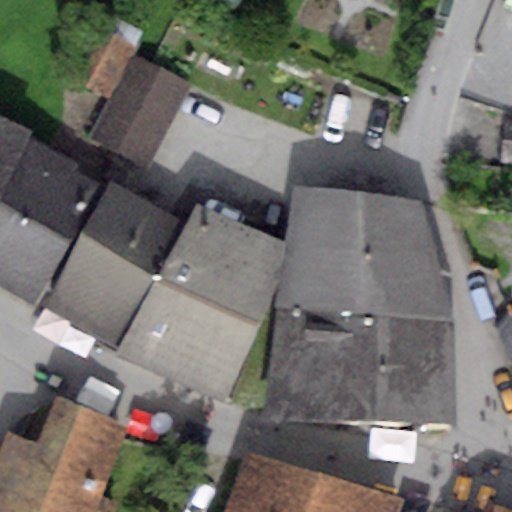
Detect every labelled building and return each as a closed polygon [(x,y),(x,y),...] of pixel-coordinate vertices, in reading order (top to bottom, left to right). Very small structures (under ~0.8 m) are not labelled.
[(92,16),(65,69),(110,92),(137,38),(92,16)] [(190,89),(128,59),(89,138),(150,168),(190,89)] [(511,133),(503,133),(502,176),(511,175),(511,133)] [(106,194),(0,137),(0,291),(35,313),(106,194)] [(117,197),(45,315),(125,361),(189,239),(117,197)] [(413,213),(299,204),(269,423),(455,438),(458,355),(413,213)] [(286,252),(201,217),(189,239),(125,361),(230,401),(277,290),(286,252)] [(508,368),(511,367),(511,325),(501,327),(508,368)] [(40,449),(3,437),(0,446),(0,511),(99,511),(129,428),(56,403),(40,449)] [(386,511),(389,506),(250,466),(234,511),(386,511)]
